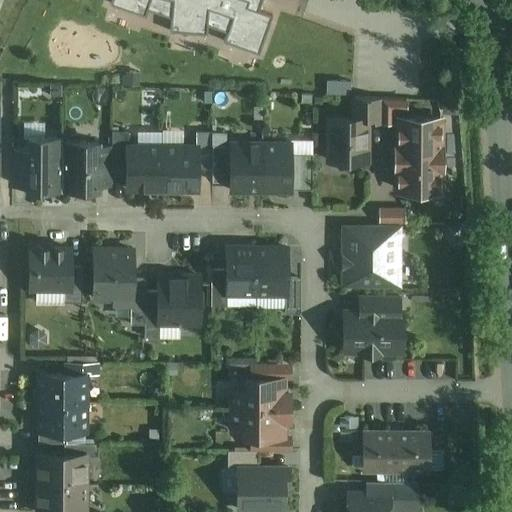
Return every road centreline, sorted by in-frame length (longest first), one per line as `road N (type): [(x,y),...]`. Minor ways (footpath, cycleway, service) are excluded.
road 1 (residential): [(311,391),(313,217),(39,215)]
road 2 (residential): [(511,392),(311,391)]
road 3 (residential): [(502,154),(486,0)]
road 4 (residential): [(511,289),(502,154)]
road 5 (residential): [(308,511),(311,391)]
